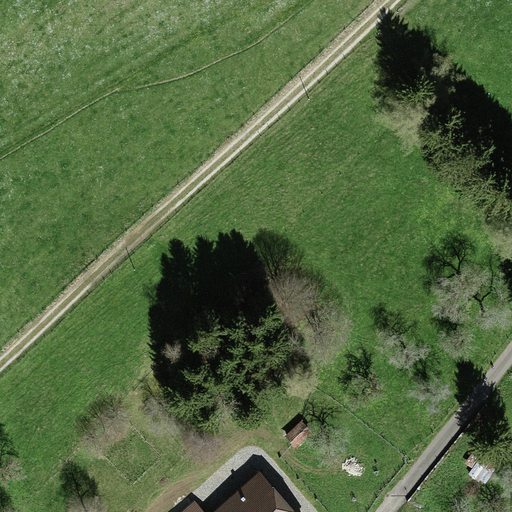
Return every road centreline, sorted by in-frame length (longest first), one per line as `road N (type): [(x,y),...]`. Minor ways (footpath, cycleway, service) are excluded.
road 1 (track): [(0,351),(307,102),(407,0)]
road 2 (track): [(511,346),(384,511)]
